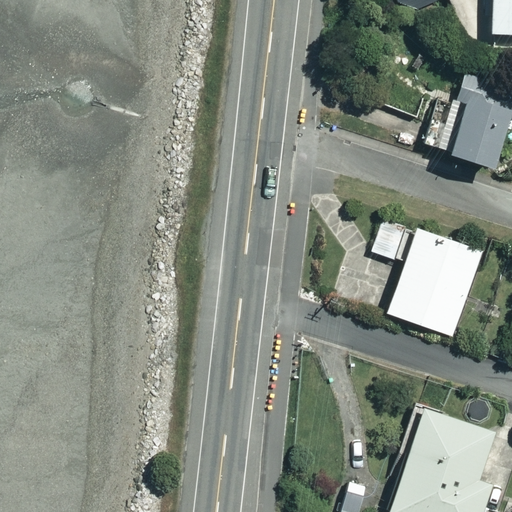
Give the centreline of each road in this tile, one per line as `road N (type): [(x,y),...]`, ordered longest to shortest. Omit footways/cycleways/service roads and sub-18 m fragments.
road 1 (trunk): [(216,511),(259,131)]
road 2 (residential): [(259,131),(511,208)]
road 3 (trunk): [(259,131),(271,0)]
